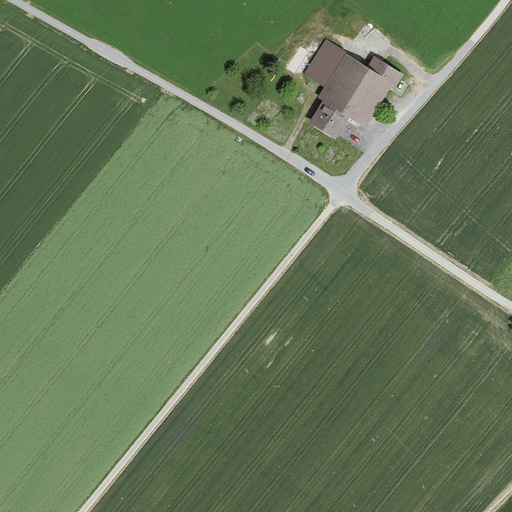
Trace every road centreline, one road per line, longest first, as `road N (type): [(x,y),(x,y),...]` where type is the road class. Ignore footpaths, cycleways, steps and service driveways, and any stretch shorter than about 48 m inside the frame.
road 1 (track): [(341,186),(80,511)]
road 2 (unclassified): [(341,186),(19,0)]
road 3 (unclassified): [(501,0),(341,186)]
road 4 (unclassified): [(511,300),(341,186)]
